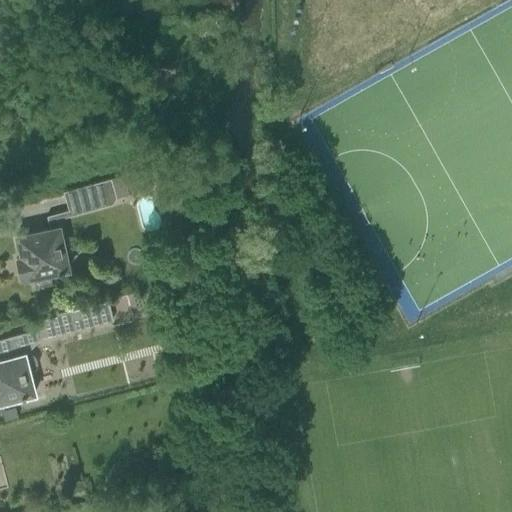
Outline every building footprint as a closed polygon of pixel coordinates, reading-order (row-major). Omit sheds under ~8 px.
[(122,175),(126,188),(152,181),(148,167),(122,175)] [(110,176),(81,184),(62,190),(67,208),(106,197),(103,188),(112,185),(110,176)] [(68,268),(62,244),(58,225),(15,234),(19,255),(16,256),(20,276),(24,276),(24,277),(32,276),(34,286),(51,283),(49,272),(68,268)] [(108,299),(35,318),(37,329),(40,338),(113,319),(108,299)] [(0,400),(13,398),(34,392),(28,369),(32,368),(35,365),(36,361),(35,356),(32,353),(28,352),(24,353),(19,333),(0,338),(0,400)] [(15,407),(2,410),(5,420),(18,417),(15,407)]
